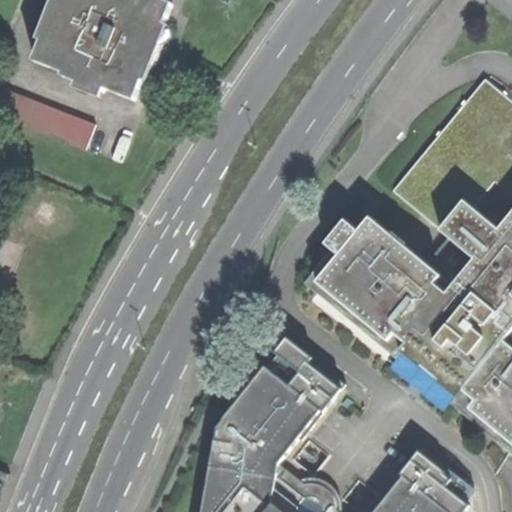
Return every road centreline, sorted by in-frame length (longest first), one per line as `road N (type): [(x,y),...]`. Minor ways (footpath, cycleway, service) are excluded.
road 1 (primary): [(101,511),(126,433),(213,273),(400,0)]
road 2 (primary): [(324,0),(255,88),(123,302),(38,511)]
